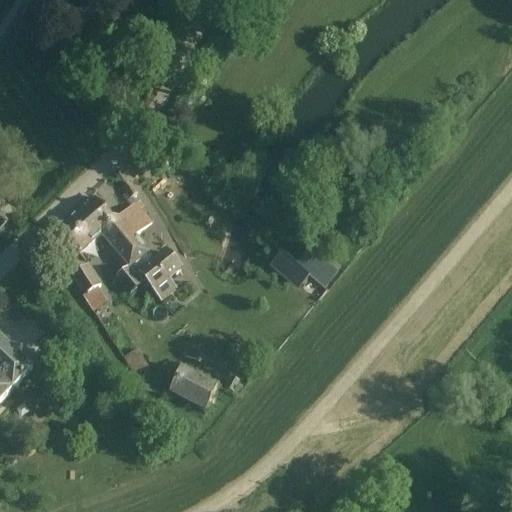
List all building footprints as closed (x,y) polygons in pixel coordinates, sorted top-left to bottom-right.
[(141,153),(130,162),(139,173),(150,165),(141,153)] [(100,236),(114,222),(94,198),(48,238),(69,262),(100,236)] [(134,205),(114,222),(100,236),(117,256),(136,238),(151,225),(134,205)] [(0,230),(9,223),(0,214),(0,230)] [(150,254),(136,238),(117,256),(130,270),(144,287),(146,290),(150,286),(158,295),(171,284),(169,281),(182,270),(167,253),(155,264),(148,256),(150,254)] [(299,262),(306,251),(293,244),(286,255),(299,262)] [(275,264),(299,286),(310,274),(325,288),(340,272),(313,247),(296,264),(285,254),(275,264)] [(114,282),(129,300),(144,287),(130,270),(117,256),(111,260),(123,273),(114,282)] [(83,300),(103,288),(89,266),(70,277),(83,300)] [(0,407),(33,373),(0,340),(0,407)] [(182,370),(169,397),(205,415),(219,388),(182,370)]
